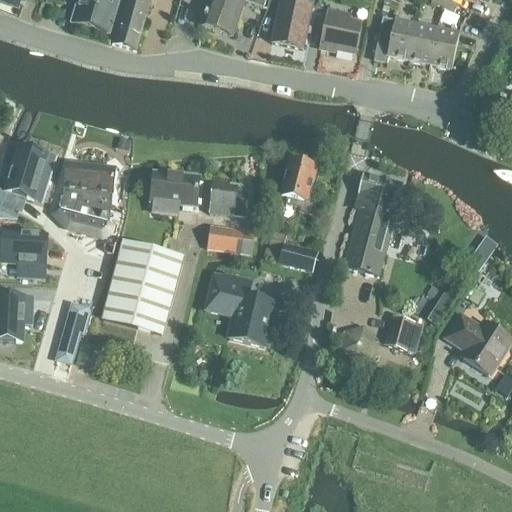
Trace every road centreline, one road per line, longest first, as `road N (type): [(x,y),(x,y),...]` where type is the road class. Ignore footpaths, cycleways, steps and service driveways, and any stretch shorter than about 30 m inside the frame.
road 1 (tertiary): [(370,95),(225,68),(129,65),(0,26)]
road 2 (tertiary): [(301,401),(370,95)]
road 3 (unclassified): [(272,452),(0,373)]
road 4 (residential): [(511,482),(301,401)]
road 5 (tertiary): [(446,114),(510,0)]
